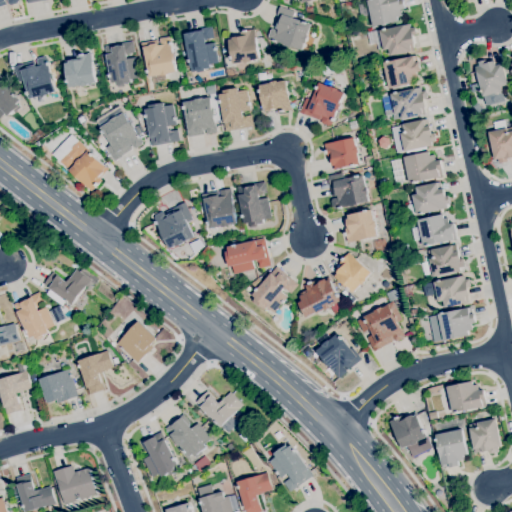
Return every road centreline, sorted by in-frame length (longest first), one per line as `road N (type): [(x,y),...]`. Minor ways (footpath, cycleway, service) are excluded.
road 1 (residential): [(435,0),(511,392)]
road 2 (residential): [(98,240),(138,192),(170,174),(276,152),(290,165),(305,239)]
road 3 (residential): [(213,329),(171,389),(106,428),(0,452)]
road 4 (residential): [(0,41),(202,0)]
road 5 (residential): [(331,432),(390,390),(503,354)]
road 6 (secondary): [(98,240),(213,329)]
